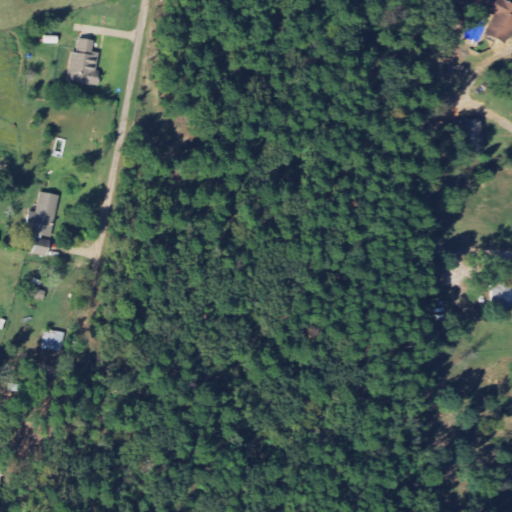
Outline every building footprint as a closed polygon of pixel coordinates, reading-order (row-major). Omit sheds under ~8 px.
[(511,0),(489,0),(486,9),(503,16),(495,36),(509,42),(511,35),(511,0)] [(73,52),(70,81),(101,85),(103,73),(99,72),(101,54),(95,53),(97,41),(81,39),(79,53),(73,52)] [(468,152),(486,151),(485,119),(467,120),(468,152)] [(30,211),(27,233),(55,237),(61,195),(41,192),(38,212),(30,211)] [(45,301),(48,291),(33,286),(29,296),(45,301)] [(69,334),(49,329),(44,347),(64,352),(69,334)]
